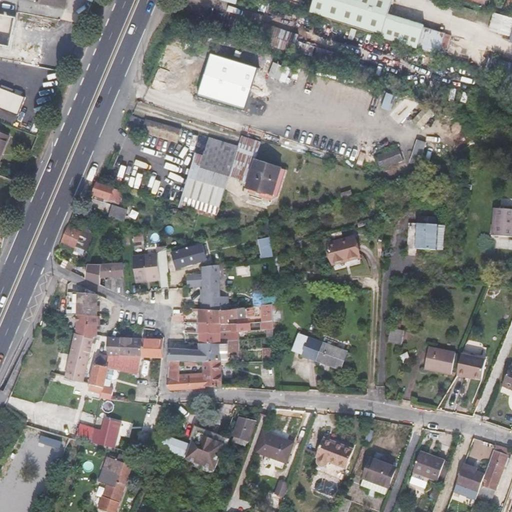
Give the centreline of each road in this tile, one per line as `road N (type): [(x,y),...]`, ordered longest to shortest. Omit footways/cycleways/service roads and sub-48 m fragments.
road 1 (residential): [(511,440),(367,407),(176,396)]
road 2 (primary): [(125,0),(0,295)]
road 3 (primary): [(38,258),(149,0)]
road 4 (residential): [(38,258),(155,321),(163,329),(161,391),(176,396)]
road 5 (unknown): [(382,410),(385,324),(400,254)]
